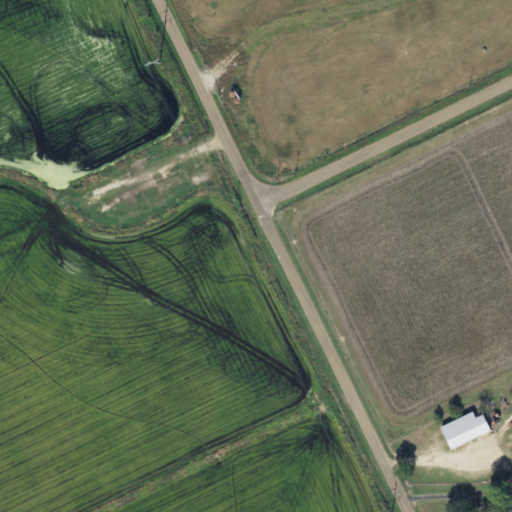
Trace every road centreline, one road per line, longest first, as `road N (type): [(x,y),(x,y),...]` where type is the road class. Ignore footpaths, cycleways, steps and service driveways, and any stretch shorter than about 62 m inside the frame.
road 1 (residential): [(407,511),(160,0)]
road 2 (residential): [(258,205),(511,81)]
road 3 (residential): [(223,131),(0,242)]
road 4 (residential): [(386,468),(412,456),(482,454),(511,414)]
